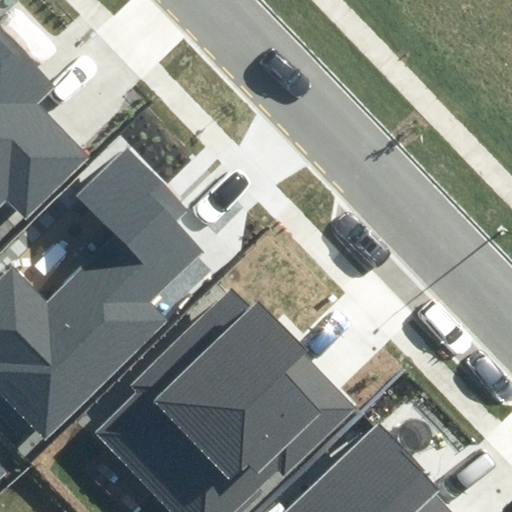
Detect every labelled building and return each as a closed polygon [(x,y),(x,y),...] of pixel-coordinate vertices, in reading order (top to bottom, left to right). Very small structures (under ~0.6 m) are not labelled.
[(0,203),(5,199),(25,219),(89,155),(32,98),(51,79),(0,28),(0,203)] [(7,266),(0,272),(0,400),(42,442),(167,317),(152,303),(203,252),(176,225),(186,215),(127,157),(84,201),(122,238),(51,309),(7,266)] [(357,402),(236,277),(125,383),(134,393),(97,429),(177,511),(221,511),(275,461),(285,472),(357,402)] [(449,482),(384,414),(282,511),(461,511),(440,490),(449,482)] [(0,478),(14,465),(0,450),(0,478)]
